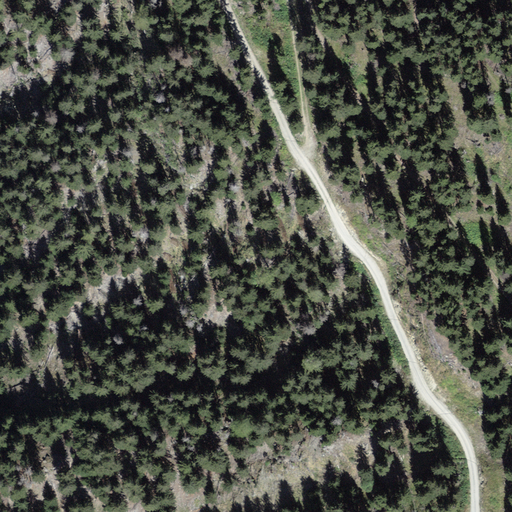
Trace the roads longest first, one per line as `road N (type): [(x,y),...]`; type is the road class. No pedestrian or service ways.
road 1 (track): [(475,511),(467,444),(425,389),(377,273),(300,158)]
road 2 (track): [(511,296),(358,102),(324,48),(307,0)]
road 3 (track): [(300,158),(222,0)]
road 4 (track): [(291,0),(310,138),(300,158)]
